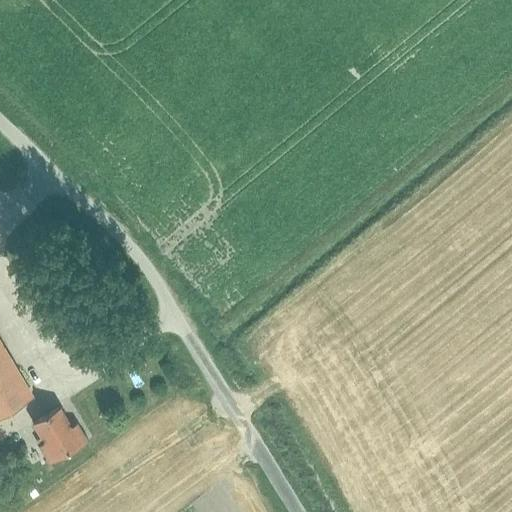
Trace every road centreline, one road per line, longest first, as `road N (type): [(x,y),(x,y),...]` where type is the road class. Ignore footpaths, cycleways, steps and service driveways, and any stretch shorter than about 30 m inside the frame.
road 1 (unclassified): [(182,322),(151,271),(0,123)]
road 2 (track): [(298,511),(182,322)]
